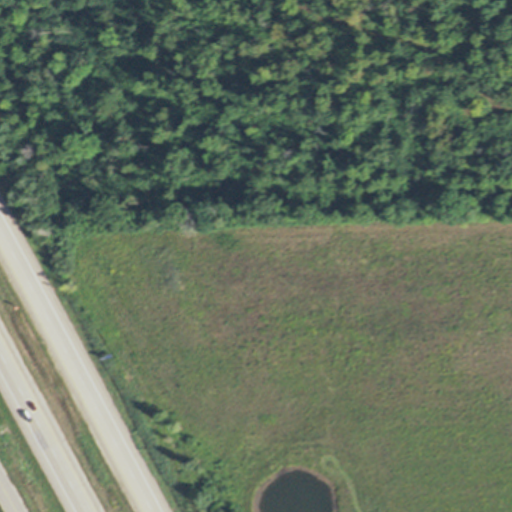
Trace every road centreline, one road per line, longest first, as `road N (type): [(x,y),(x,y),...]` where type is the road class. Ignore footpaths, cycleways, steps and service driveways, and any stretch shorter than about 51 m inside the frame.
road 1 (motorway): [(154,511),(0,224)]
road 2 (motorway): [(0,350),(87,511)]
